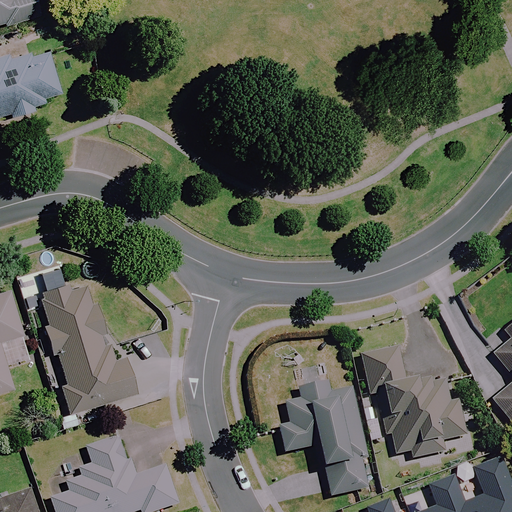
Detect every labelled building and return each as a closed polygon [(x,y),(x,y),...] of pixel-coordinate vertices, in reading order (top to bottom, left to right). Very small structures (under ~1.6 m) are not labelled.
[(0,0),(0,33),(33,24),(37,36),(47,33),(43,21),(49,19),(42,0),(0,0)] [(0,118),(9,116),(10,120),(33,113),(32,109),(44,105),(43,101),(61,95),(49,54),(30,60),(27,52),(0,60),(0,118)] [(103,339),(109,337),(96,291),(89,293),(88,288),(76,292),(74,284),(43,294),(46,306),(42,307),(48,326),(41,328),(50,359),(57,357),(66,386),(59,389),(67,416),(74,414),(141,394),(130,357),(117,361),(112,346),(106,348),(103,339)] [(0,394),(14,390),(0,347),(0,344),(24,336),(10,293),(0,296),(0,394)] [(511,328),(505,334),(511,341),(494,354),(511,377),(511,388),(494,403),(511,426),(511,328)] [(406,388),(397,348),(363,355),(372,399),(379,397),(388,438),(392,437),(397,457),(412,454),(414,461),(443,455),(441,445),(467,439),(459,402),(450,404),(444,379),(406,388)] [(42,379),(38,362),(23,365),(27,382),(42,379)] [(329,396),(327,386),(301,391),(303,402),(287,406),(291,426),(281,428),(286,454),(321,447),(331,498),(373,489),(364,447),(353,391),(329,396)] [(135,478),(121,437),(87,448),(96,474),(68,483),(72,494),(52,500),(55,511),(159,511),(181,505),(168,467),(135,478)] [(511,511),(511,488),(501,461),(473,472),(483,499),(465,506),(454,479),(428,489),(436,511),(432,511),(391,511),(389,504),(366,511),(511,511)] [(37,511),(31,492),(0,502),(0,511),(37,511)]
